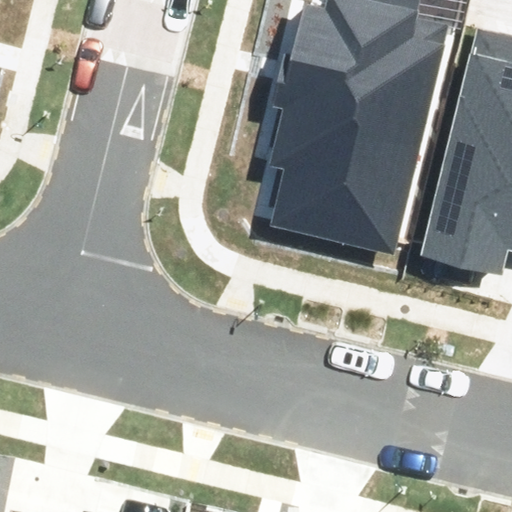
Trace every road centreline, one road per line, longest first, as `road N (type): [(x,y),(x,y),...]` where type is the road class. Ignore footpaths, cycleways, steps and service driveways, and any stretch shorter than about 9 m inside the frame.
road 1 (residential): [(70,311),(511,422)]
road 2 (residential): [(138,0),(70,311)]
